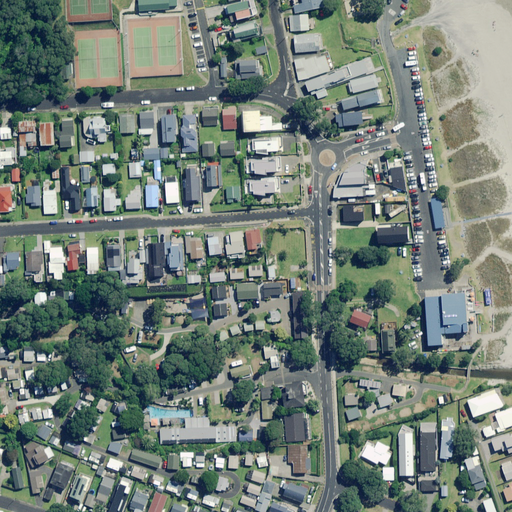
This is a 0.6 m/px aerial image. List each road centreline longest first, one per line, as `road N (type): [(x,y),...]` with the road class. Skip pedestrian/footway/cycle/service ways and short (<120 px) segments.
road 1 (residential): [(0,231),(320,211)]
road 2 (secondary): [(329,482),(320,211)]
road 3 (residential): [(215,94),(0,106)]
road 4 (residential): [(408,138),(436,280)]
